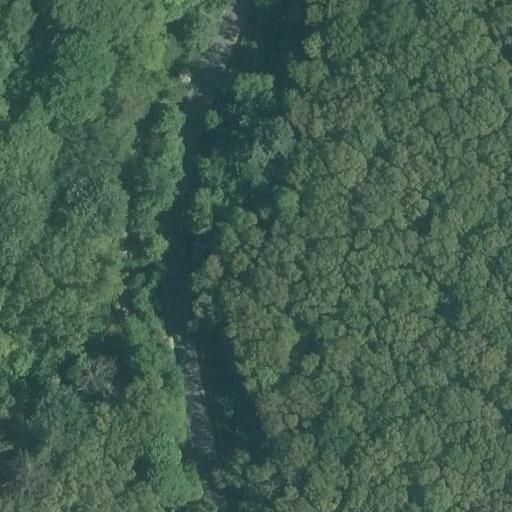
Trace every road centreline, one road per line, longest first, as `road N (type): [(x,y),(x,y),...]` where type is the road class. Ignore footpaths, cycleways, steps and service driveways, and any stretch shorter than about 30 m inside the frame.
road 1 (unknown): [(156,511),(125,383),(109,238),(185,0)]
road 2 (tertiary): [(216,511),(192,398),(173,238),(190,124),(239,0)]
